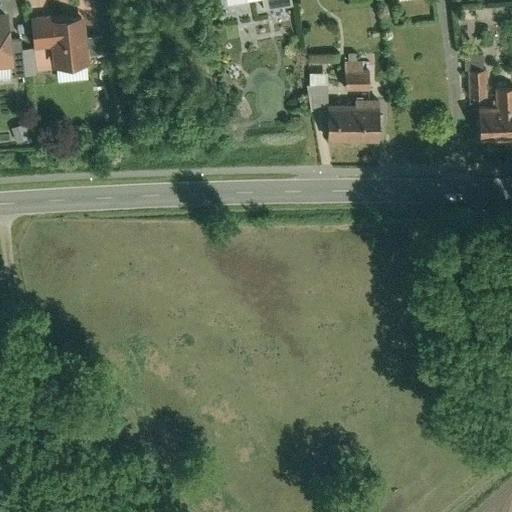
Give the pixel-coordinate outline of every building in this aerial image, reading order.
[(0,10),(0,66),(8,65),(9,65),(6,39),(4,10),(0,10)] [(82,36),(80,14),(51,16),(51,13),(29,15),(32,48),(48,46),(50,66),(85,63),(84,56),(82,36)] [(102,35),(82,36),(84,56),(104,55),(102,35)] [(17,38),(6,39),(9,65),(8,65),(8,74),(20,73),(17,38)] [(340,88),(365,89),(366,71),(358,71),(358,62),(341,61),(340,88)] [(493,85),(511,85),(511,66),(492,67),(493,85)] [(481,68),(464,68),(464,96),(482,95),(481,68)] [(306,84),(324,85),(325,70),(306,70),(306,84)] [(493,106),(511,105),(511,84),(511,85),(493,85),(493,106)] [(324,140),(375,142),(377,98),(351,97),(351,103),(325,102),(324,140)] [(476,141),(511,139),(511,105),(493,106),(476,107),(476,141)] [(26,136),(20,121),(6,127),(12,141),(26,136)]
